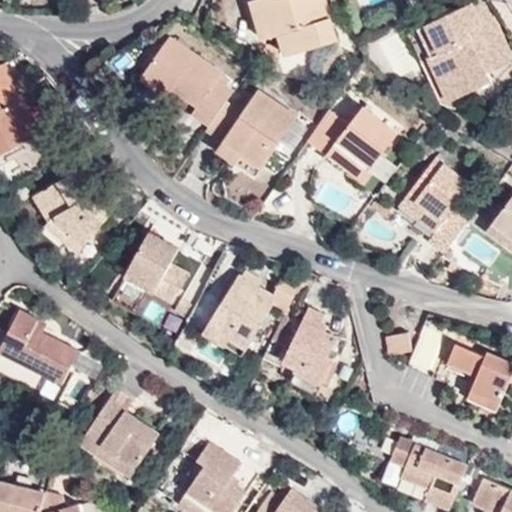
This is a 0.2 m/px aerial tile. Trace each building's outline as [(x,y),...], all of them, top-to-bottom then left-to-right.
[(252,0),(258,19),(268,16),(262,0),(252,0)] [(262,0),(268,16),(258,19),(262,38),(279,34),(285,55),(337,40),(325,0),(262,0)] [(441,53),(434,56),(430,59),(450,102),(492,81),(488,72),(511,61),(511,54),(495,18),(492,19),(482,0),(481,0),(428,25),(441,53)] [(421,29),(434,56),(441,53),(428,25),(421,29)] [(394,28),(366,44),(388,81),(415,65),(394,28)] [(210,125),(227,102),(234,91),(219,79),(223,73),(170,37),(143,79),(168,97),(174,90),(198,107),(194,114),(210,125)] [(21,100),(2,66),(0,67),(0,150),(1,153),(42,131),(25,99),(21,100)] [(210,125),(208,130),(224,141),(219,149),(257,174),(298,116),(260,89),(242,113),(227,102),(210,125)] [(330,110),(309,139),(364,180),(399,133),(364,107),(350,125),(330,110)] [(445,252),(470,221),(455,209),(473,186),(445,164),(418,200),(445,221),(436,233),(431,241),(445,252)] [(306,195),(351,223),(369,193),(325,165),(306,195)] [(55,216),(86,244),(122,200),(108,189),(103,195),(95,187),(82,169),(35,197),(49,220),(55,216)] [(381,198),(375,207),(391,218),(396,210),(381,198)] [(410,211),(436,233),(445,221),(418,200),(410,211)] [(511,200),(490,229),(511,246),(511,200)] [(77,255),(86,244),(55,216),(49,220),(45,226),(77,255)] [(150,233),(179,249),(184,240),(155,225),(150,233)] [(171,265),(179,249),(150,233),(130,268),(131,269),(159,285),(155,293),(173,302),(189,275),(171,265)] [(126,277),(155,293),(159,285),(131,269),(126,277)] [(289,309),(302,283),(286,274),(274,298),(249,282),(246,287),(237,281),(211,324),(246,348),(275,303),(289,309)] [(190,318),(196,307),(183,299),(176,310),(190,318)] [(327,316),(312,308),(287,360),(299,367),(298,370),(324,385),(338,358),(332,355),(341,337),(328,331),(330,324),(324,322),(327,316)] [(39,320),(22,310),(1,351),(63,383),(79,351),(44,332),(47,326),(38,322),(39,320)] [(246,348),(211,324),(205,332),(241,355),(246,348)] [(426,324),(408,363),(430,374),(448,334),(426,324)] [(410,334),(390,338),(393,354),(412,350),(410,334)] [(511,376),(511,362),(489,353),(487,357),(458,345),(450,363),(479,376),(468,399),(496,412),(511,376)] [(122,417),(127,411),(135,401),(118,390),(83,441),(97,453),(114,464),(120,455),(139,468),(161,435),(136,417),(132,424),(122,417)] [(136,417),(127,411),(122,417),(132,424),(136,417)] [(428,497),(452,507),(471,463),(403,436),(394,457),(409,463),(406,473),(433,484),(428,497)] [(231,480),(235,475),(242,463),(211,441),(191,473),(197,477),(181,501),(197,511),(209,511),(210,511),(232,511),(248,492),(238,484),(231,480)] [(114,464),(97,453),(94,457),(129,482),(133,477),(114,464)] [(133,477),(139,468),(120,455),(114,464),(133,477)] [(241,479),(235,475),(231,480),(238,484),(241,479)] [(511,511),(511,490),(484,478),(474,503),(488,509),(495,511),(511,511)] [(40,511),(46,493),(1,482),(0,485),(0,511),(40,511)] [(323,511),(325,509),(293,488),(285,500),(272,491),(258,511),(323,511)] [(80,511),(78,505),(65,508),(62,497),(46,493),(40,511),(80,511)]
